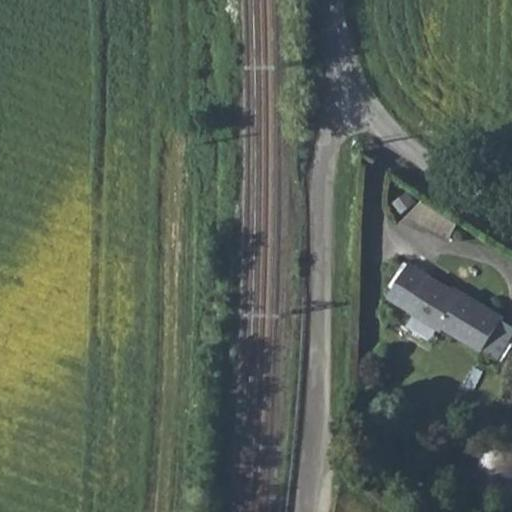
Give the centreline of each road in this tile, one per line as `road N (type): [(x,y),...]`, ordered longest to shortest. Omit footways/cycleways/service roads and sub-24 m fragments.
road 1 (unclassified): [(313,511),(333,156),(351,75)]
road 2 (unclassified): [(511,215),(411,150),(351,75)]
